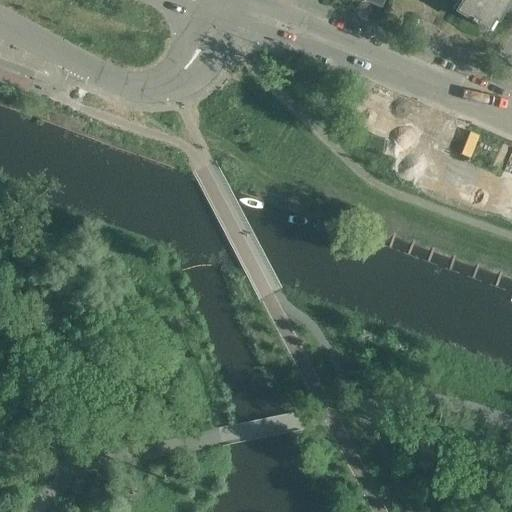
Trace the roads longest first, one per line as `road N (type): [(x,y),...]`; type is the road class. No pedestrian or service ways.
road 1 (tertiary): [(0,22),(144,89),(186,70),(216,17)]
road 2 (tertiary): [(511,121),(284,26)]
